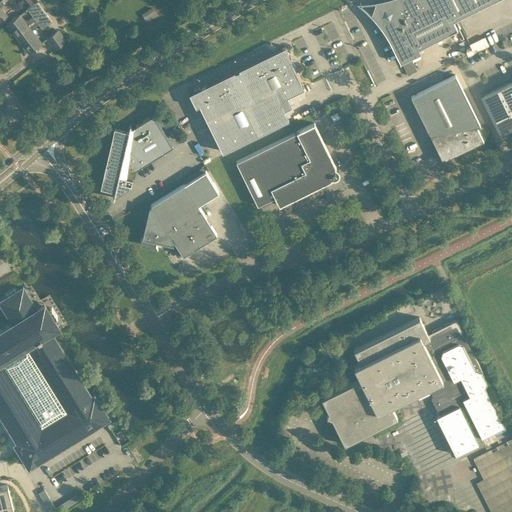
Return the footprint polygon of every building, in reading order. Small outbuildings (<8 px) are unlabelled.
[(9,1),(8,0),(0,0),(0,18),(1,20),(7,14),(3,11),(1,8),(9,1)] [(377,0),(379,4),(376,14),(372,16),(376,20),(378,23),(379,25),(383,30),(384,32),(386,34),(388,37),(389,39),(400,62),(424,50),(422,46),(457,29),(453,20),(493,0),(377,0)] [(20,14),(8,24),(30,53),(31,52),(32,53),(36,50),(36,48),(42,44),(32,30),(39,24),(38,22),(47,15),(37,1),(27,9),(33,16),(25,22),(20,14)] [(153,8),(148,10),(149,12),(149,14),(147,15),(151,19),(158,15),(153,8)] [(58,29),(47,38),(55,49),(66,40),(58,29)] [(284,48),(275,52),(275,51),(276,50),(205,85),(206,85),(206,86),(200,89),(199,88),(195,90),(195,91),(191,93),(197,104),(195,105),(196,106),(199,104),(222,151),(288,119),(284,109),(292,105),(287,95),(303,87),(303,88),(304,88),(290,59),(291,59),(290,57),(290,58),(289,59),(284,48)] [(410,57),(401,62),(408,75),(417,71),(410,57)] [(411,96),(431,137),(437,149),(439,156),(441,156),(442,160),(443,160),(443,159),(455,153),(483,140),(476,126),(480,125),(455,74),(411,96)] [(511,81),(483,95),(489,108),(488,108),(491,113),(492,113),(501,131),(511,125),(511,81)] [(130,124),(128,131),(115,128),(101,188),(114,191),(113,197),(114,197),(114,196),(128,188),(129,183),(131,184),(132,178),(130,177),(131,171),(173,145),(158,122),(153,114),(132,127),(133,125),(130,124)] [(314,122),(236,161),(258,204),(275,196),(279,205),(331,179),(331,178),(332,178),(333,178),(335,178),(336,178),(337,177),(338,176),(339,174),(339,173),(339,172),(339,170),(338,169),(337,168),(335,167),(336,166),(314,122)] [(205,170),(185,183),(149,205),(140,243),(157,247),(155,244),(156,240),(173,244),(173,243),(174,241),(183,255),(217,234),(198,204),(219,192),(205,170)] [(251,241),(245,229),(239,233),(240,235),(233,239),(237,248),(251,241)] [(44,303),(39,306),(36,308),(23,286),(16,290),(15,288),(6,294),(7,296),(0,300),(14,322),(7,326),(0,330),(0,412),(18,442),(15,444),(19,450),(18,450),(19,451),(19,450),(21,453),(20,453),(21,454),(22,454),(23,456),(22,457),(23,457),(24,457),(25,460),(25,461),(26,460),(29,466),(108,417),(105,411),(105,410),(104,411),(102,408),(103,408),(103,407),(102,407),(100,405),(101,404),(100,403),(100,404),(98,401),(99,401),(98,400),(94,394),(91,396),(50,330),(58,325),(54,318),(57,316),(52,307),(48,309),(44,303)] [(487,381),(463,333),(456,319),(427,333),(419,317),(353,349),(360,362),(353,366),(360,378),(321,398),(328,411),(327,413),(326,416),(329,417),(331,418),(344,444),(397,418),(390,405),(428,386),(433,396),(431,397),(439,414),(436,415),(455,454),(477,443),(479,446),(485,443),(482,436),(504,425),(485,386),(487,381)] [(477,482),(491,511),(511,511),(511,437),(473,458),(484,479),(477,482)] [(7,484),(0,485),(0,511),(14,511),(8,485),(7,484)] [(67,495),(49,501),(52,511),(70,505),(67,495)]
